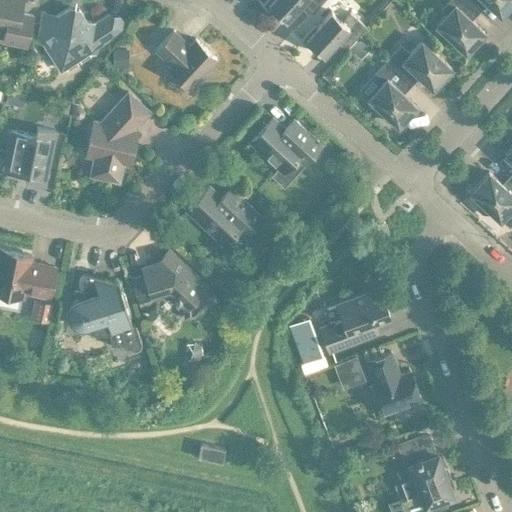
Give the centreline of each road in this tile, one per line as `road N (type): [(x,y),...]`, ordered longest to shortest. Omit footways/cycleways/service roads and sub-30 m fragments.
road 1 (residential): [(0,216),(117,240),(277,62)]
road 2 (residential): [(448,217),(413,266),(498,506)]
road 3 (residential): [(415,187),(277,62)]
road 4 (residential): [(415,187),(511,79)]
